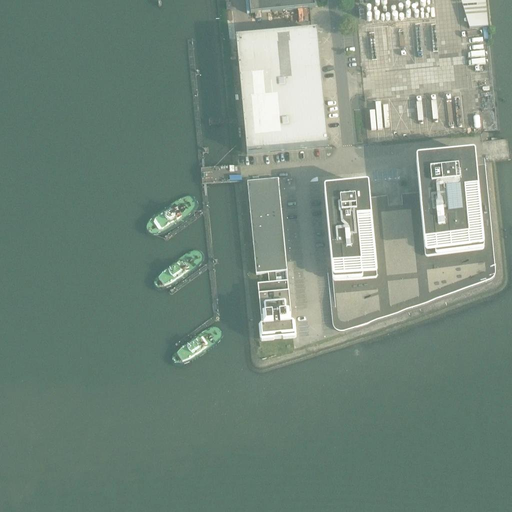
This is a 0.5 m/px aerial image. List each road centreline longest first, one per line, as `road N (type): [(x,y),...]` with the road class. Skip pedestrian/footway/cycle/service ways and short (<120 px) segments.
road 1 (unclassified): [(251,173),(348,167),(334,0)]
road 2 (unknown): [(348,167),(480,147)]
